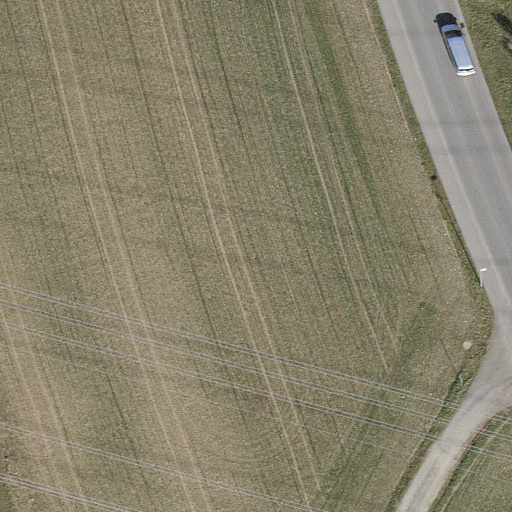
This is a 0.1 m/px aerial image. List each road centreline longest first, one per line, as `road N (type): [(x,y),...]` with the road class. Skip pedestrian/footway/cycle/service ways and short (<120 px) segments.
road 1 (tertiary): [(511,216),(432,0)]
road 2 (track): [(511,373),(470,405),(414,511)]
